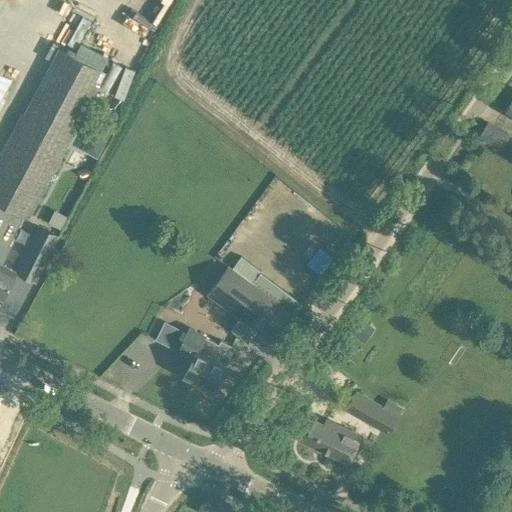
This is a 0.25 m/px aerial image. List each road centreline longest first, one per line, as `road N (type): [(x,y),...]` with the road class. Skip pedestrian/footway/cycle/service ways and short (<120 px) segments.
road 1 (unclassified): [(227,468),(511,66)]
road 2 (tertiary): [(179,448),(0,362)]
